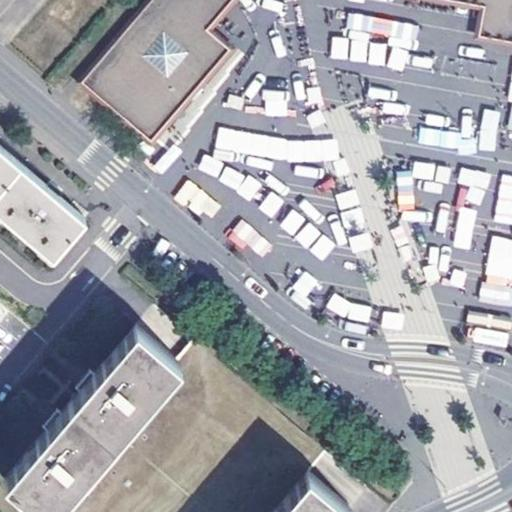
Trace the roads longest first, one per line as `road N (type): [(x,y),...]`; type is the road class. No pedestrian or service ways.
road 1 (residential): [(363,356),(276,311),(147,203)]
road 2 (residential): [(147,203),(0,76)]
road 3 (residential): [(363,356),(402,374),(511,394)]
road 4 (residential): [(511,363),(421,344),(363,356)]
